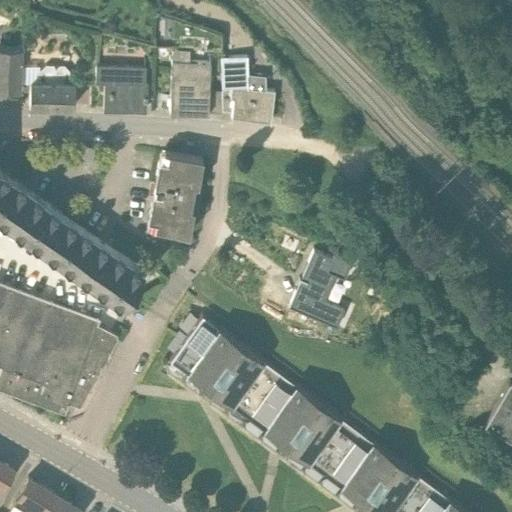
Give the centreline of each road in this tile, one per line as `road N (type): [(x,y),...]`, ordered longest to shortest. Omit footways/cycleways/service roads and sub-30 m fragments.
road 1 (unclassified): [(312,145),(0,118)]
road 2 (secondary): [(155,511),(0,422)]
road 3 (track): [(393,149),(436,109),(511,98)]
